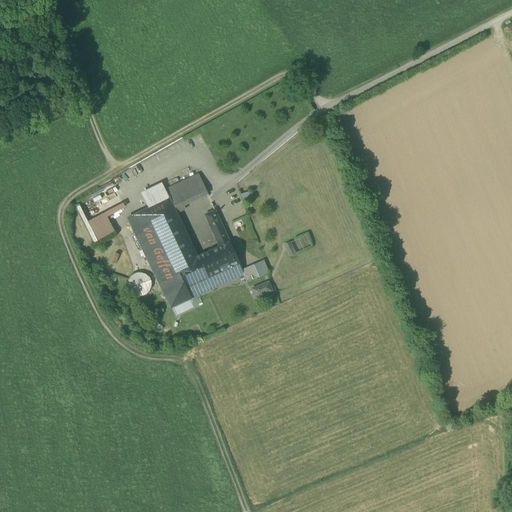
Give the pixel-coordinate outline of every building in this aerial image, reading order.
[(197,175),(164,191),(168,199),(177,195),(183,207),(208,196),(198,177),(197,175)] [(112,184),(74,204),(75,207),(78,205),(113,187),(112,184)] [(148,209),(168,199),(164,191),(161,184),(141,194),(148,209)] [(249,192),(240,195),(243,205),(252,202),(249,192)] [(177,195),(168,199),(176,214),(184,210),(183,207),(177,195)] [(196,258),(176,214),(168,199),(148,209),(128,219),(156,277),(155,277),(170,308),(213,288),(198,257),(196,258)] [(78,205),(75,207),(94,244),(113,233),(104,217),(124,207),(122,204),(87,223),(78,205)] [(198,257),(213,288),(243,275),(242,270),(215,211),(205,215),(218,245),(217,248),(218,249),(198,257)] [(297,254),(291,242),(283,246),(289,258),(297,254)] [(263,261),(253,265),(259,278),(269,273),(263,261)] [(243,275),(247,283),(259,278),(253,265),(242,270),(243,275)] [(129,284),(129,288),(131,292),(134,295),(138,296),(142,296),(146,294),(149,291),(150,287),(150,283),(148,279),(145,276),(141,275),(137,275),(133,277),(130,280),(129,284)] [(251,290),(255,297),(272,290),(268,282),(251,290)]
